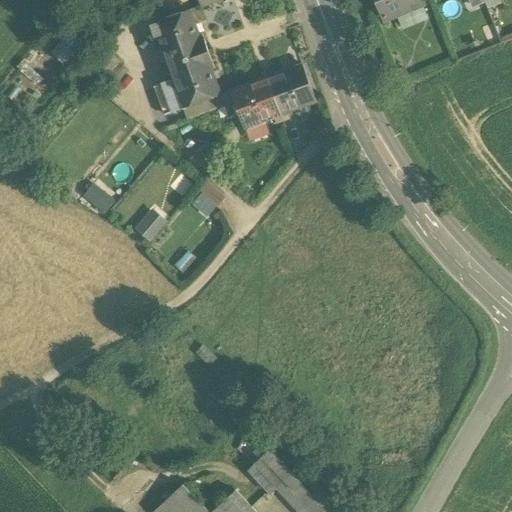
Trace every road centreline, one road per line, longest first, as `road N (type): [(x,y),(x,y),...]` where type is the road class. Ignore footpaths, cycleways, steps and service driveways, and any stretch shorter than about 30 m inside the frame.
road 1 (secondary): [(511,311),(432,232),(358,110),(314,0)]
road 2 (unclassified): [(425,511),(511,369)]
road 3 (track): [(24,392),(118,511)]
